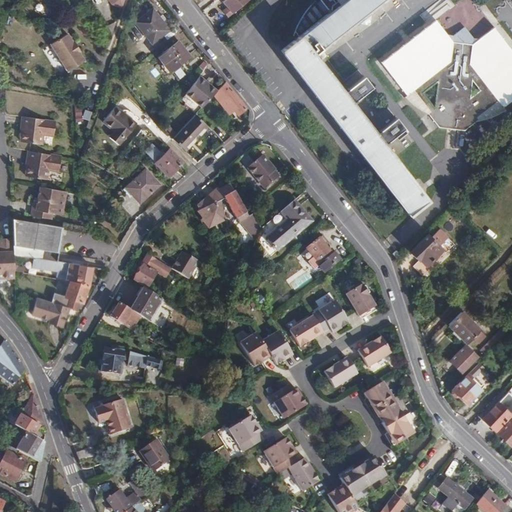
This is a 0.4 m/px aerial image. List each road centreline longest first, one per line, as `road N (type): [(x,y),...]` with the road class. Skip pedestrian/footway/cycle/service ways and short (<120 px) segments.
road 1 (residential): [(269,118),(380,255),(439,412),(511,481)]
road 2 (residential): [(44,391),(141,228),(269,118)]
road 3 (residential): [(269,118),(178,0)]
road 4 (unknown): [(421,344),(511,251)]
